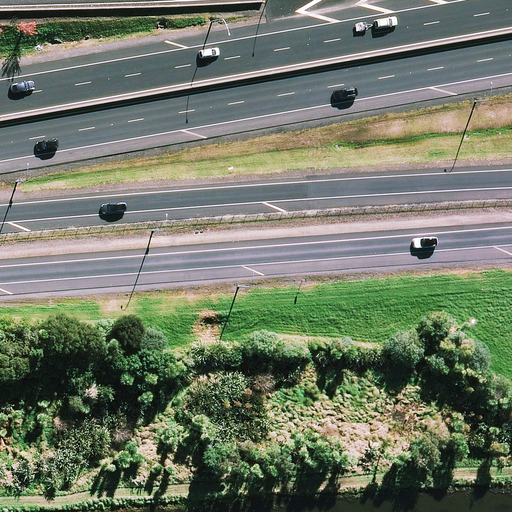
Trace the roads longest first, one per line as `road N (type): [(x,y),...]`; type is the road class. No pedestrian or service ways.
road 1 (trunk): [(0,99),(511,9)]
road 2 (trunk): [(511,56),(0,144)]
road 3 (trunk): [(511,180),(0,214)]
road 4 (trunk): [(433,243),(0,277)]
